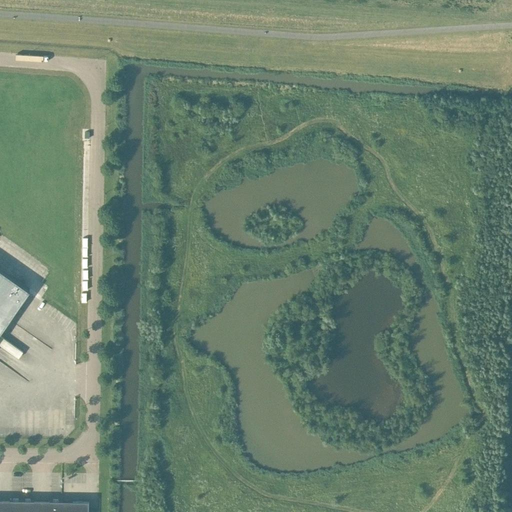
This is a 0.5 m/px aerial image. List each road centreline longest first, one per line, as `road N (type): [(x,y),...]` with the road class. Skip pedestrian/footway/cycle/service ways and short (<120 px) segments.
road 1 (unclassified): [(0,455),(91,456),(98,67)]
road 2 (track): [(181,0),(508,25)]
